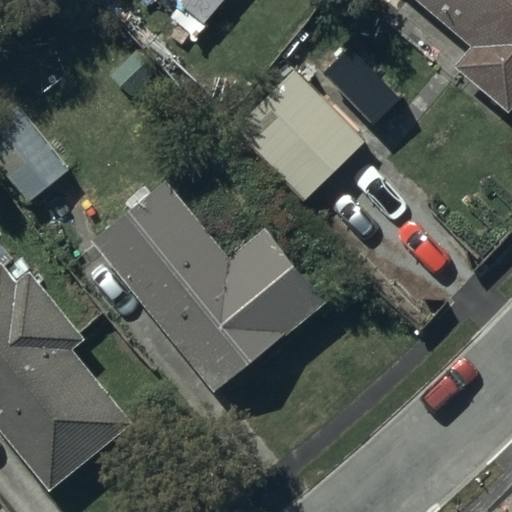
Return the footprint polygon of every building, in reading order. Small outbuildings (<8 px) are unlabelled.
[(511,0),(410,0),(470,50),(455,68),(510,115),(511,112),(511,0)] [(369,145),(295,70),(231,134),(306,209),(369,145)] [(72,171),(18,106),(0,121),(0,172),(28,207),(72,171)] [(167,186),(90,245),(215,398),(325,309),(266,233),(227,263),(167,186)] [(2,268),(0,270),(0,437),(48,498),(134,430),(72,353),(83,344),(29,276),(16,286),(2,268)]
